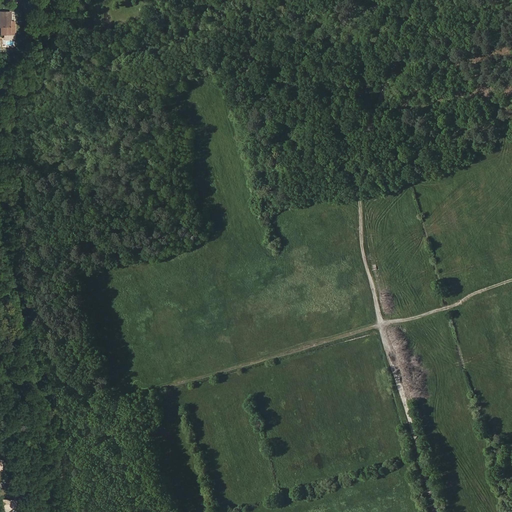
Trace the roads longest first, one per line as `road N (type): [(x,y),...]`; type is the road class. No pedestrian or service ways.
road 1 (track): [(0,437),(511,291)]
road 2 (track): [(406,0),(363,163),(360,231),(436,511)]
